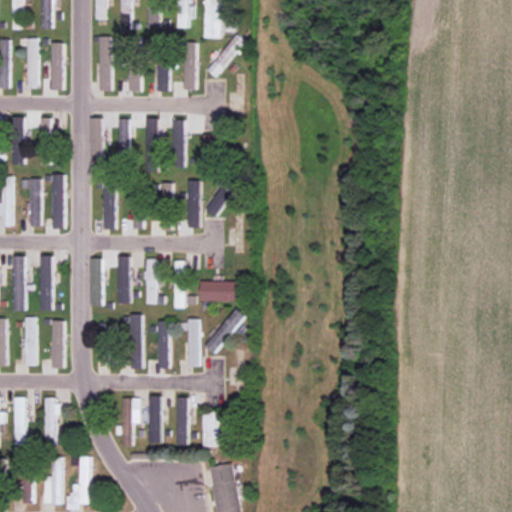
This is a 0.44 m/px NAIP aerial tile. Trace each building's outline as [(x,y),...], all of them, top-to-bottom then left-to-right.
[(24,0),(14,0),(15,29),(25,29),(24,0)] [(43,0),(43,28),(53,28),(53,0),(43,0)] [(107,19),(107,0),(96,0),(97,19),(107,19)] [(122,0),(123,29),(133,29),(132,0),(122,0)] [(163,0),(150,0),(151,27),(164,27),(163,0)] [(194,19),(193,0),(178,0),(179,28),(190,27),(190,19),(194,19)] [(101,36),(102,91),(114,90),(113,36),(101,36)] [(39,37),(29,37),(30,88),(40,87),(39,37)] [(11,39),(1,39),(2,59),(12,58),(11,39)] [(53,90),(65,90),(66,42),(54,42),(53,90)] [(199,89),(198,51),(186,51),(187,90),(199,89)] [(159,91),(170,91),(171,59),(160,59),(159,91)] [(1,65),(2,88),(11,88),(11,65),(1,65)] [(132,91),(143,91),(143,65),(131,65),(132,91)] [(27,116),(14,116),(14,133),(26,134),(27,116)] [(42,164),(58,164),(59,117),(43,117),(42,164)] [(93,165),(105,164),(103,117),(91,117),(93,165)] [(161,172),(161,127),(160,127),(159,117),(147,117),(147,172),(161,172)] [(131,157),(130,118),(120,118),(121,158),(131,157)] [(186,119),(174,119),(175,167),(186,167),(186,119)] [(205,162),(223,162),(224,135),(206,134),(205,162)] [(15,163),(28,163),(27,138),(14,138),(15,163)] [(55,174),(54,228),(66,228),(66,174),(55,174)] [(15,225),(14,175),(4,176),(5,202),(0,202),(0,215),(4,215),(4,226),(15,225)] [(43,178),(32,178),(33,226),(43,226),(43,178)] [(202,180),(189,180),(190,227),(203,227),(202,180)] [(161,183),(162,202),(176,201),(175,182),(161,183)] [(116,229),(118,184),(107,183),(105,229),(116,229)] [(208,210),(218,216),(235,189),(225,183),(208,210)] [(135,203),(135,229),(144,229),(145,203),(135,203)] [(16,310),(27,310),(26,255),(15,256),(16,310)] [(43,310),(55,309),(54,255),(43,255),(43,310)] [(131,256),(119,256),(121,303),(132,303),(131,256)] [(103,257),(92,258),(94,306),(105,305),(103,257)] [(148,303),(157,303),(158,259),(149,259),(148,303)] [(186,260),(175,261),(176,308),(187,307),(186,260)] [(240,281),(203,280),(203,301),(240,302),(240,281)] [(207,345),(215,352),(247,315),(239,308),(207,345)] [(132,368),(145,368),(144,314),(131,314),(132,368)] [(38,316),(28,316),(28,365),(38,365),(38,316)] [(8,317),(0,317),(0,365),(9,365),(8,317)] [(191,366),(201,366),(201,318),(190,318),(191,366)] [(55,368),(66,368),(66,320),(55,320),(55,368)] [(170,368),(171,321),(161,320),(160,368),(170,368)] [(163,395),(151,395),(151,443),(162,444),(163,395)] [(179,444),(189,444),(190,396),(180,396),(179,444)] [(60,397),(47,397),(48,444),(58,444),(57,415),(61,415),(60,397)] [(142,397),(123,398),(124,445),(135,445),(134,423),(142,422),(142,397)] [(0,422),(8,422),(7,412),(0,411),(0,422)] [(205,446),(221,446),(222,412),(205,411),(205,446)] [(82,483),(75,483),(76,494),(69,494),(69,509),(82,509),(82,504),(92,504),(91,456),(82,456),(82,483)] [(243,511),(236,462),(211,466),(218,511),(243,511)] [(27,466),(25,503),(34,503),(36,467),(27,466)]
